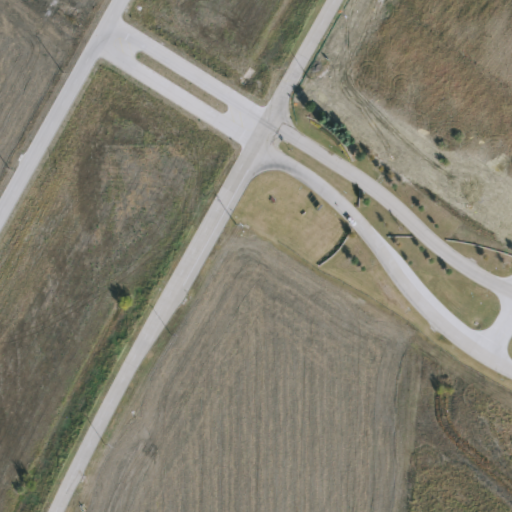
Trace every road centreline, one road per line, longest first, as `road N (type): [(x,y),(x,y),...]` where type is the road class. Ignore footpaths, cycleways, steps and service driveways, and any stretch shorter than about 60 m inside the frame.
road 1 (trunk): [(56,511),(333,0)]
road 2 (tertiary): [(96,42),(301,169),(372,230),(422,296),(511,365)]
road 3 (tertiary): [(511,288),(445,256),(374,187),(111,17)]
road 4 (trunk): [(120,0),(0,213)]
